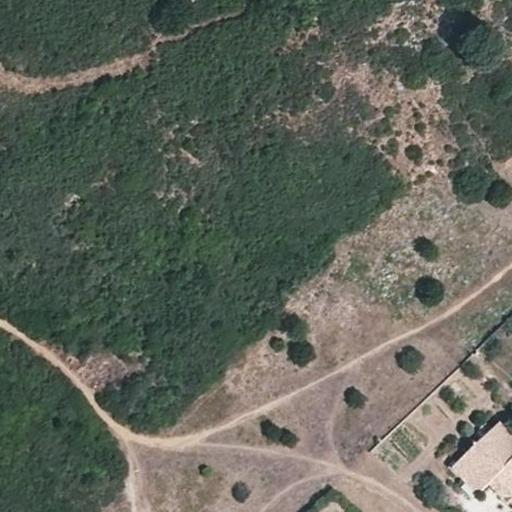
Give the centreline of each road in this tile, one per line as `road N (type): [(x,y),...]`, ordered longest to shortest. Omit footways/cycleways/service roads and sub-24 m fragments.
road 1 (track): [(0,318),(65,365),(114,426),(358,475),(419,511)]
road 2 (track): [(511,262),(304,390),(191,442)]
